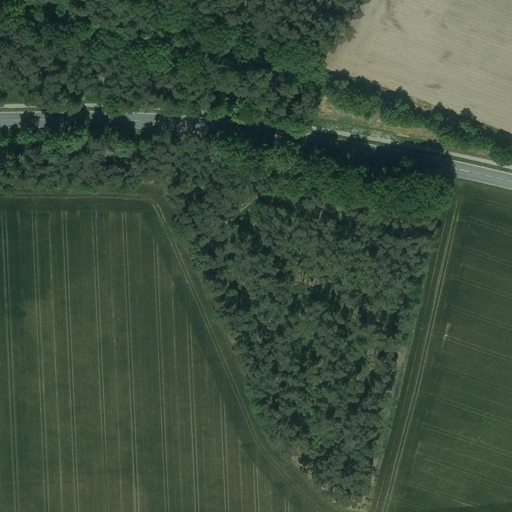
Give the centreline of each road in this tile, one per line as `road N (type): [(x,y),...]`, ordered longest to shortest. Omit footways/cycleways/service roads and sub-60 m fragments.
road 1 (secondary): [(0,120),(230,128),(511,180)]
road 2 (track): [(322,143),(185,257)]
